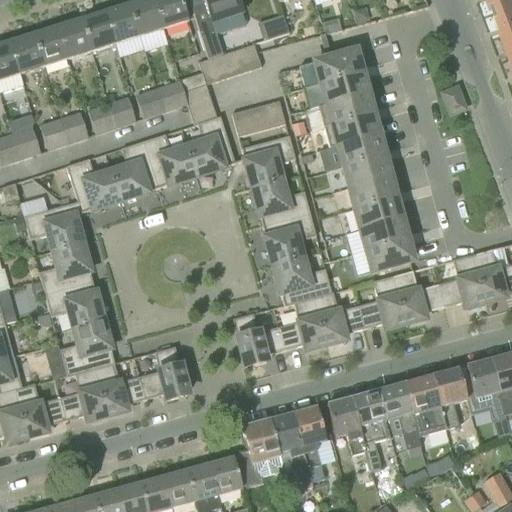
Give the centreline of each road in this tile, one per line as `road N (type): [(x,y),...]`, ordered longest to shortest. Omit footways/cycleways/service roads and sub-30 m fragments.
road 1 (residential): [(0,477),(511,338)]
road 2 (residential): [(511,234),(459,248),(399,31),(453,12)]
road 3 (unclassified): [(511,166),(453,12)]
